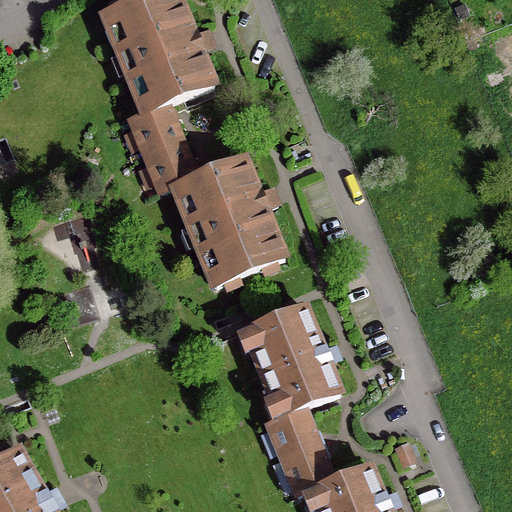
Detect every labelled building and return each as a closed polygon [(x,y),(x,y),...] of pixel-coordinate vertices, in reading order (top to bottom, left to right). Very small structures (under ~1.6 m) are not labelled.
[(190,38),(175,0),(146,0),(112,14),(112,15),(125,47),(115,51),(130,87),(140,83),(152,114),(153,115),(166,110),(212,91),(199,58),(204,56),(197,40),(195,36),(190,38)] [(181,146),(166,110),(153,115),(152,114),(128,124),(144,161),(181,146)] [(182,187),(195,181),(181,146),(144,161),(159,198),(183,188),(182,187)] [(242,162),(195,181),(182,187),(183,188),(195,219),(185,223),(200,260),(210,256),(223,287),(223,288),(283,264),(264,216),(268,214),(260,193),(255,195),(242,162)] [(320,354),(302,311),(244,334),(279,421),(280,423),(304,413),(338,399),(326,369),(330,367),(330,366),(324,352),(320,354)] [(318,449),(304,413),(280,423),(279,421),(266,427),(281,464),(318,449)] [(413,465),(406,448),(395,452),(403,470),(413,465)] [(309,494),(333,484),(318,449),(281,464),(296,501),(309,496),(309,494)] [(41,498),(15,453),(0,461),(0,511),(54,511),(45,495),(41,498)] [(309,496),(316,511),(389,511),(384,498),(380,500),(367,470),(333,484),(309,494),(309,496)]
